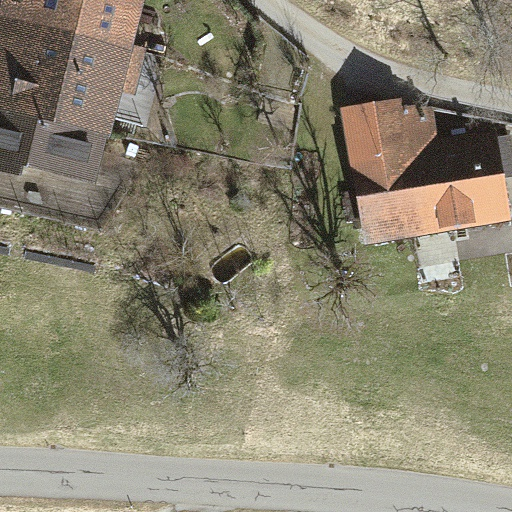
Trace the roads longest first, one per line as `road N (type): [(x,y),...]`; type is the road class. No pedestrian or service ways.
road 1 (tertiary): [(0,470),(327,488),(509,511)]
road 2 (residential): [(248,0),(306,58),(511,119)]
